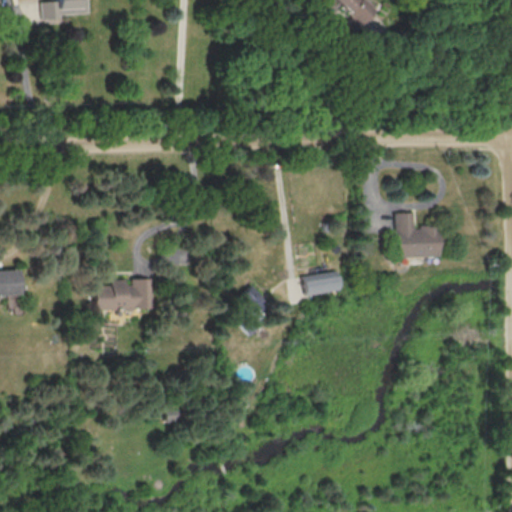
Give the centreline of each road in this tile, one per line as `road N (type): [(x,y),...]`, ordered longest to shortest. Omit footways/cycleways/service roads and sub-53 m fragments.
road 1 (residential): [(511,137),(0,151)]
road 2 (residential): [(504,0),(511,269)]
